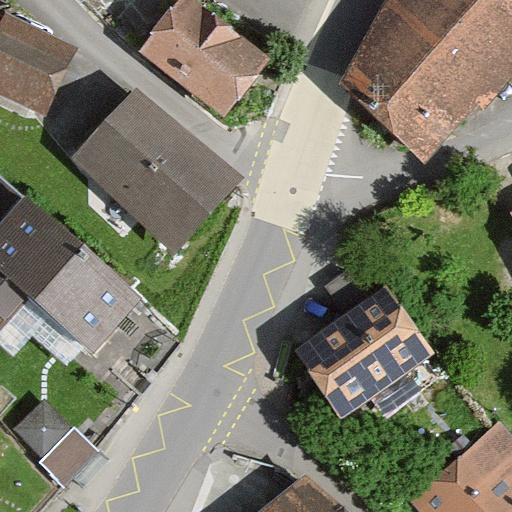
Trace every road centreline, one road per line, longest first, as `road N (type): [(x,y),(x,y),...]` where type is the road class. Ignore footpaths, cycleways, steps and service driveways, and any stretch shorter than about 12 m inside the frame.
road 1 (residential): [(290,183),(234,158),(52,0)]
road 2 (residential): [(290,183),(344,188),(420,180),(511,134)]
road 3 (tertiary): [(201,395),(290,183)]
road 4 (residential): [(201,395),(288,446),(371,511)]
road 5 (tertiary): [(290,183),(361,0)]
road 6 (tertiary): [(136,511),(201,395)]
